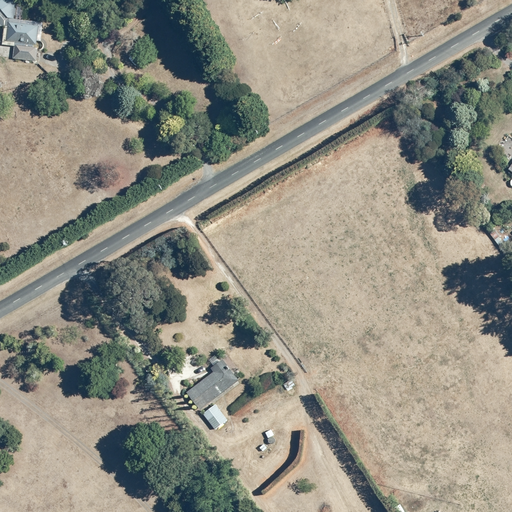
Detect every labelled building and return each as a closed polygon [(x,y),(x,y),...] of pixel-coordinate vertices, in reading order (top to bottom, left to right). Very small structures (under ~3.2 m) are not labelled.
[(41,41),(43,22),(23,20),(24,7),(12,6),(12,0),(0,0),(0,26),(2,26),(1,46),(14,47),(12,61),(36,63),(37,51),(38,51),(39,51),(40,51),(41,50),(42,49),(43,48),(43,47),(43,46),(43,45),(43,44),(43,43),(42,42),(41,42),(41,41)] [(511,139),(508,136),(499,149),(511,158),(511,162),(507,169),(511,172),(511,139)] [(494,226),(487,232),(499,247),(506,240),(494,226)] [(237,381),(220,360),(211,366),(214,370),(185,392),(200,410),(237,381)] [(291,379),(281,384),(284,390),(294,385),(291,379)] [(227,420),(215,404),(202,413),(214,429),(227,420)]
